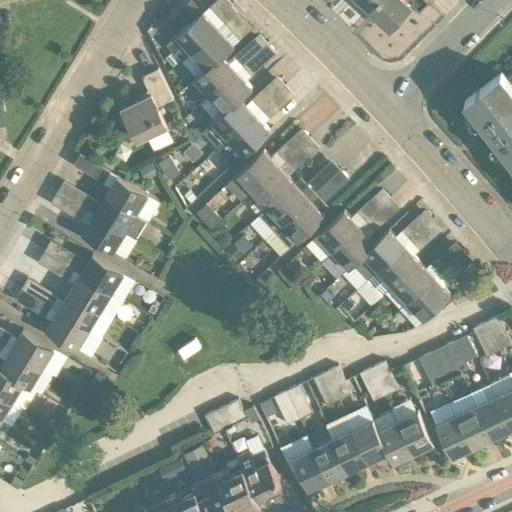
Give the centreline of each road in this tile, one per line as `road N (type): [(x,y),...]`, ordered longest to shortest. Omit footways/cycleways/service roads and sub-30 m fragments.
road 1 (residential): [(0,225),(138,0)]
road 2 (residential): [(511,247),(385,108)]
road 3 (residential): [(385,108),(276,0)]
road 4 (residential): [(385,108),(494,0)]
